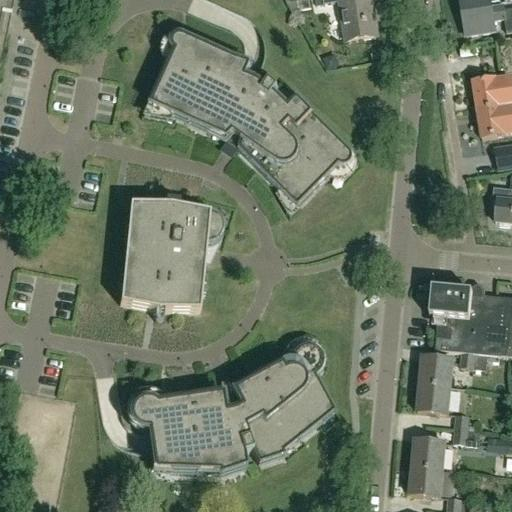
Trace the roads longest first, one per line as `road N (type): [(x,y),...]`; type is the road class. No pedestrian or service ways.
road 1 (residential): [(397,258),(420,0)]
road 2 (residential): [(374,511),(397,258)]
road 3 (residential): [(29,136),(75,146),(107,29),(126,9),(167,0)]
road 4 (residential): [(0,282),(29,136)]
road 5 (residential): [(29,136),(56,0)]
